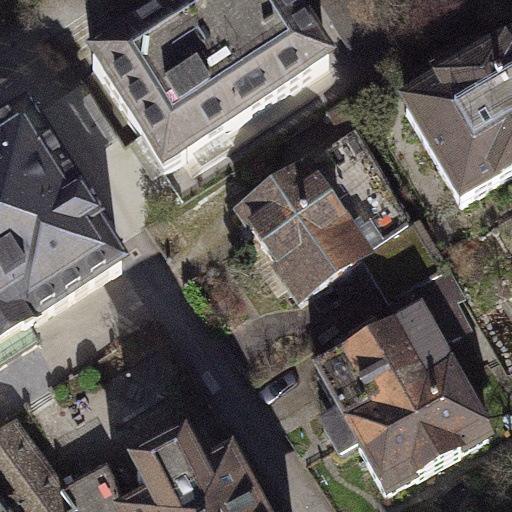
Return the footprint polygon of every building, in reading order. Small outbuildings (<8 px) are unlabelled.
[(279,0),(197,0),(94,68),(164,176),(213,144),(220,155),(252,134),(244,122),(325,69),(279,0)] [(511,50),(449,88),(406,113),(463,209),(511,179),(511,50)] [(307,171),(364,262),(409,232),(358,147),(372,139),(350,104),(330,116),(349,145),(307,171)] [(23,119),(0,134),(0,369),(36,346),(27,332),(121,272),(23,119)] [(307,171),(240,215),(301,307),(364,262),(307,171)] [(409,232),(364,262),(392,310),(402,305),(439,283),(449,277),(419,225),(409,232)] [(360,452),(386,499),(490,440),(439,352),(468,335),(439,283),(402,305),(412,323),(316,377),(341,420),(322,431),(341,463),(360,452)] [(125,511),(106,475),(64,498),(11,428),(0,436),(0,496),(11,511),(125,511)] [(199,483),(184,455),(135,482),(150,509),(145,511),(253,511),(229,467),(199,483)]
